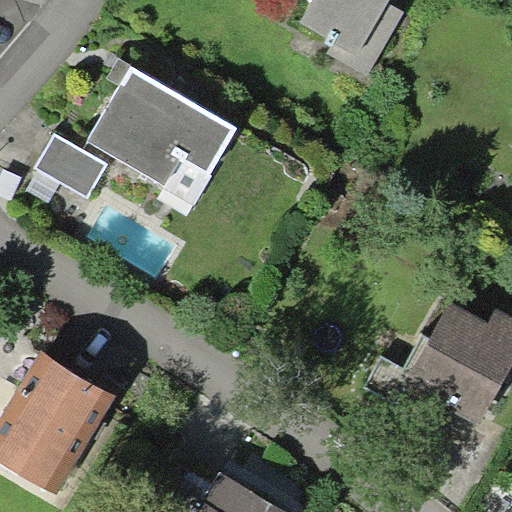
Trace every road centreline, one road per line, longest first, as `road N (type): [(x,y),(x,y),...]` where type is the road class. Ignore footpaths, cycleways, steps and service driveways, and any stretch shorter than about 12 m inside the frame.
road 1 (residential): [(406,511),(343,459),(0,244)]
road 2 (residential): [(0,115),(55,56),(84,0)]
